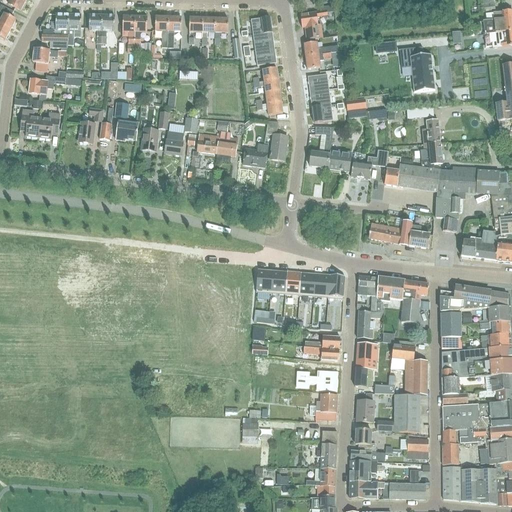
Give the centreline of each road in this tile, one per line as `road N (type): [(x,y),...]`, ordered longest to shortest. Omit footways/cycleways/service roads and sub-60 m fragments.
road 1 (residential): [(437,505),(341,506),(353,263)]
road 2 (residential): [(292,203),(0,166)]
road 3 (residential): [(288,246),(208,225),(0,195)]
road 4 (residential): [(437,505),(435,272)]
road 5 (residential): [(292,203),(299,115),(284,4)]
road 6 (residential): [(48,0),(12,58),(0,154)]
